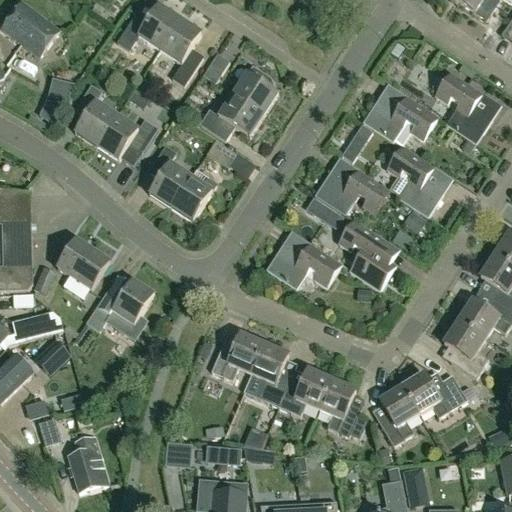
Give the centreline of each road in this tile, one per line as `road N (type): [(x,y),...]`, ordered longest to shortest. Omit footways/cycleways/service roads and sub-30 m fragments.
road 1 (residential): [(208,282),(363,356),(403,338),(511,162)]
road 2 (residential): [(208,282),(89,176),(0,127)]
road 3 (residential): [(208,282),(334,92)]
road 4 (residential): [(190,0),(334,92)]
road 5 (residential): [(511,79),(393,4)]
